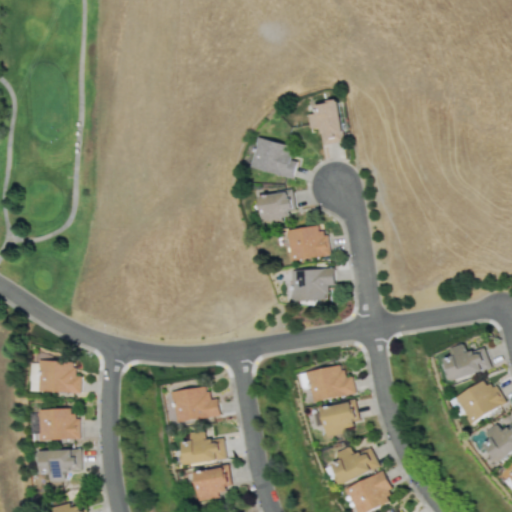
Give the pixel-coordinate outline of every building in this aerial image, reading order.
[(313,103),(314,113),(307,114),(309,128),(319,127),(321,144),(343,142),(338,100),(313,103)] [(296,161),(290,159),(293,146),(257,137),(250,167),(292,177),(296,161)] [(258,195),(261,221),(293,218),(290,191),(258,195)] [(285,230),(289,260),(329,254),(326,232),(318,233),(317,225),(285,230)] [(332,268),(289,269),(290,300),(326,299),(326,284),(333,284),(332,268)] [(449,347),(452,355),(443,358),(450,380),(490,368),(484,346),(467,352),(464,342),(449,347)] [(30,360),(29,390),(80,392),(80,375),(74,375),(74,362),(30,360)] [(313,401),(355,393),(352,375),(344,377),(342,365),(307,371),(313,401)] [(506,402),(494,383),(487,387),(483,380),(455,397),(471,423),(506,402)] [(176,421),(219,415),(217,398),(209,399),(208,386),(172,391),(176,421)] [(327,436),(348,431),(346,424),(359,422),(354,399),(321,407),(327,436)] [(39,439),(79,438),(78,415),(70,416),(70,408),(38,409),(39,439)] [(486,432),(491,438),(484,444),(500,462),(511,451),(511,422),(503,431),(496,423),(486,432)] [(226,458),(223,438),(205,441),(204,429),(190,431),(191,440),(182,441),(186,464),(226,458)] [(379,466),(369,446),(352,454),(348,446),(336,452),(340,460),(326,466),(331,476),(335,474),(340,484),(379,466)] [(39,450),(39,474),(49,473),(49,481),(63,480),(63,470),(81,470),(80,449),(39,450)] [(194,473),(200,500),(219,496),(218,490),(232,487),(228,465),(194,473)] [(356,511),(366,511),(389,501),(386,494),(392,491),(382,471),(345,488),(356,511)] [(51,511),(84,511),(82,501),(51,508),(51,511)]
